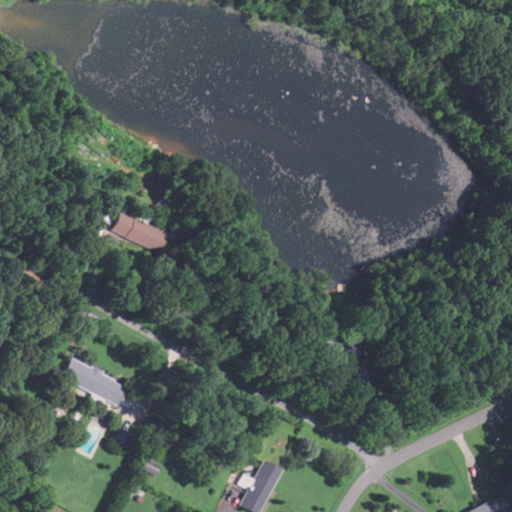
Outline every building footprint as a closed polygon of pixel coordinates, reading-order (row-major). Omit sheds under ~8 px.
[(164,231),(116,212),(108,232),(156,251),(164,231)] [(314,350),(347,362),(354,344),(321,331),(314,350)] [(116,403),(124,384),(66,359),(58,379),(116,403)] [(354,382),(368,378),(364,362),(350,366),(354,382)] [(252,511),(257,511),(280,468),(260,458),(236,504),(252,511)]
